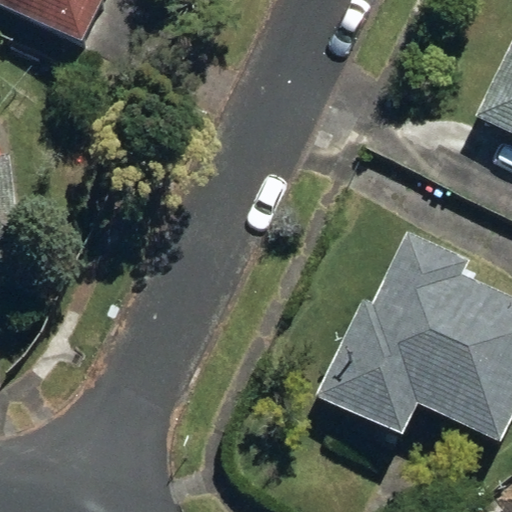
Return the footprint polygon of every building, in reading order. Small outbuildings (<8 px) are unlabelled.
[(109,0),(0,0),(0,40),(75,75),(109,0)] [(511,54),(470,135),(511,156),(511,54)] [(0,273),(17,272),(9,184),(0,184),(0,273)] [(401,246),(309,417),(393,464),(412,430),(489,474),(511,433),(511,314),(461,286),(464,282),(401,246)] [(511,511),(511,486),(489,504),(495,511),(511,511)]
